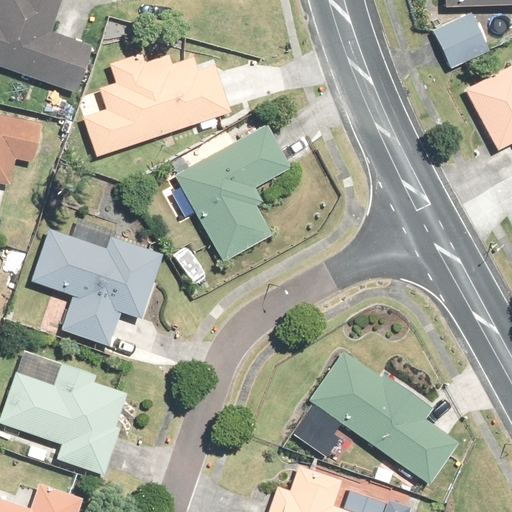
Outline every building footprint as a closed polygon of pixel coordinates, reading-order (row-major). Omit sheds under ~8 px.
[(0,0),(0,65),(68,89),(81,48),(42,35),(54,0),(0,0)] [(459,8),(420,27),(439,66),(478,47),(459,8)] [(100,110),(80,118),(98,166),(231,116),(212,67),(195,73),(189,57),(161,68),(154,50),(109,67),(115,84),(94,93),(100,110)] [(499,66),(457,87),(485,145),(502,137),(511,157),(511,51),(496,59),(499,66)] [(0,113),(0,184),(8,186),(13,160),(30,163),(38,121),(0,113)] [(263,121),(169,173),(220,264),(269,237),(245,192),(289,168),(263,121)] [(70,300),(58,332),(106,349),(119,314),(135,320),(157,259),(106,241),(102,252),(42,230),(22,283),(70,300)] [(338,348),(300,403),(425,488),(456,443),(420,418),(427,409),(338,348)] [(9,374),(0,400),(0,422),(58,443),(52,458),(97,473),(124,396),(89,384),(91,377),(57,365),(48,388),(9,374)] [(273,486),(263,511),(342,511),(325,506),(335,479),(296,465),(286,491),(273,486)] [(0,498),(0,511),(74,511),(80,497),(34,481),(24,507),(0,498)]
